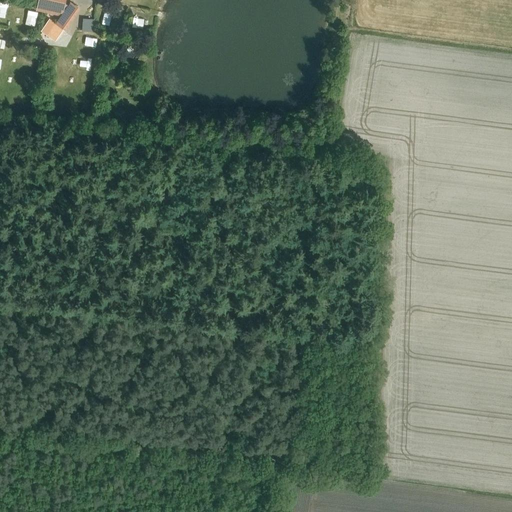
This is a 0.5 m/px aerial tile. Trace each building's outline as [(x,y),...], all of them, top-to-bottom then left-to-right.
[(0,0),(0,11),(8,13),(9,2),(0,0)] [(64,30),(79,7),(68,0),(67,0),(53,23),(64,30)] [(103,22),(114,22),(114,13),(104,12),(103,22)] [(84,19),(83,30),(93,30),(94,20),(84,19)] [(80,49),(90,49),(90,38),(80,38),(80,49)] [(132,107),(133,96),(122,95),(121,106),(132,107)]
